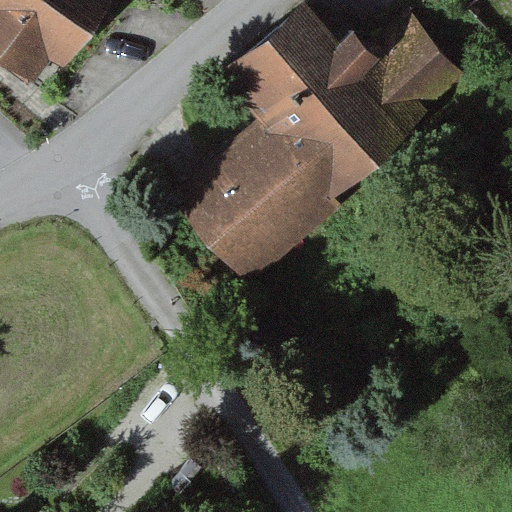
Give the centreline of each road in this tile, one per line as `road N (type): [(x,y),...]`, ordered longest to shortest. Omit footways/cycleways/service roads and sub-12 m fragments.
road 1 (track): [(66,162),(294,511)]
road 2 (residential): [(0,200),(66,162),(259,0)]
